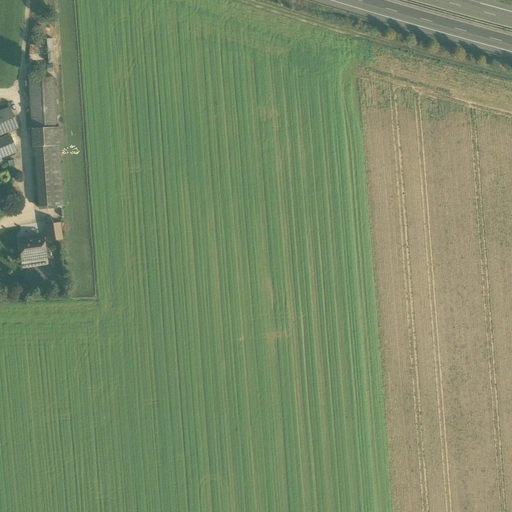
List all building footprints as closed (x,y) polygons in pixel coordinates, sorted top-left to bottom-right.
[(28,79),(32,129),(57,128),(54,77),(28,79)] [(0,135),(18,128),(10,107),(0,111),(0,135)] [(57,128),(32,129),(33,148),(35,148),(39,207),(63,206),(57,128)] [(0,138),(0,159),(1,159),(17,152),(10,135),(0,138)] [(45,225),(48,242),(62,240),(59,223),(45,225)] [(30,258),(32,260),(36,259),(37,257),(46,256),(43,238),(28,240),(28,238),(19,240),(22,259),(30,258)] [(46,259),(46,256),(37,257),(36,259),(32,260),(33,267),(47,264),(47,259),(46,259)] [(30,258),(22,259),(23,268),(33,267),(32,260),(30,258)]
